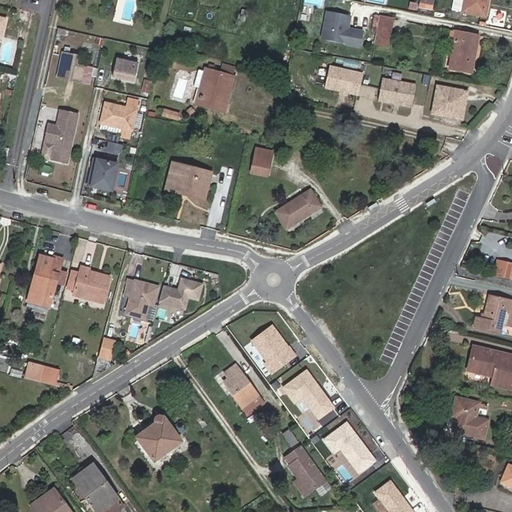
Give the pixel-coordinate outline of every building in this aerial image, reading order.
[(488,6),(489,0),(452,0),(450,10),(461,13),(481,17),(481,16),(483,5),(487,6),(488,6)] [(352,16),(325,11),(320,37),(361,46),(364,30),(349,27),(352,16)] [(369,33),(377,34),(380,17),(380,16),(372,15),(369,33)] [(380,17),(377,34),(375,44),(388,47),(393,18),(380,16),(380,17)] [(471,73),(478,38),(479,35),(476,35),(450,30),(448,40),(453,41),(448,68),(471,73)] [(63,52),(58,78),(80,83),(83,66),(75,64),(77,55),(63,52)] [(139,64),(117,59),(113,76),(135,81),(139,64)] [(364,73),(330,67),(326,88),(359,95),(364,73)] [(222,94),(230,96),(235,77),(205,69),(200,88),(222,94)] [(2,82),(15,84),(16,75),(3,73),(2,82)] [(140,90),(149,93),(152,81),(143,78),(140,90)] [(417,85),(383,79),(379,100),(413,106),(417,85)] [(467,92),(437,86),(431,113),(461,120),(467,92)] [(226,111),(230,96),(222,94),(200,88),(196,103),(226,111)] [(127,107),(105,103),(101,124),(132,130),(139,101),(129,99),(127,107)] [(160,116),(178,120),(180,112),(162,108),(160,116)] [(78,115),(60,111),(57,126),(48,125),(44,142),(55,145),(51,160),(67,164),(78,115)] [(121,145),(109,142),(107,151),(119,154),(121,145)] [(252,162),(267,166),(271,150),(256,146),(252,162)] [(115,176),(117,164),(97,160),(94,171),(91,171),(88,186),(97,188),(98,182),(105,184),(108,181),(110,175),(115,176)] [(213,173),(173,162),(165,189),(206,200),(212,174),(213,173)] [(265,173),(267,167),(251,164),(250,170),(265,173)] [(111,191),(115,176),(110,175),(108,181),(105,184),(98,182),(97,188),(111,191)] [(309,190),(275,212),(286,229),(321,207),(310,191),(310,190),(309,190)] [(34,298),(51,304),(63,260),(55,257),(54,260),(41,257),(36,275),(40,276),(34,298)] [(511,263),(501,261),(497,275),(510,278),(511,269),(511,263)] [(111,279),(91,273),(92,269),(83,267),(75,295),(104,303),(111,279)] [(50,308),(51,304),(34,298),(40,276),(36,275),(29,303),(50,308)] [(186,309),(188,299),(198,301),(203,283),(180,278),(177,288),(163,284),(158,302),(186,309)] [(133,298),(128,314),(145,319),(149,305),(154,306),(159,288),(137,282),(131,280),(126,296),(133,298)] [(500,332),(507,300),(490,295),(484,319),(476,318),(473,326),(500,332)] [(114,340),(105,338),(100,356),(109,358),(114,340)] [(468,371),(493,377),(492,386),(510,390),(511,382),(511,355),(474,347),(468,371)] [(0,354),(0,370),(7,373),(11,358),(0,354)] [(244,408),(260,397),(237,365),(226,373),(230,378),(225,382),(244,408)] [(42,384),(46,372),(37,369),(34,382),(42,384)] [(61,376),(46,372),(42,384),(58,388),(61,376)] [(266,404),(260,397),(244,408),(250,416),(266,404)] [(476,414),(479,403),(456,398),(452,416),(456,417),(452,432),(471,436),(485,440),(487,428),(474,425),(476,414)] [(487,405),(479,403),(476,414),(474,425),(487,428),(492,411),(486,410),(487,405)] [(156,424),(138,437),(155,461),(167,452),(182,440),(177,434),(172,427),(167,420),(166,418),(164,417),(163,416),(161,415),(160,415),(158,416),(157,416),(156,418),(155,419),(155,421),(155,422),(156,424)] [(283,434),(292,449),(300,443),(291,430),(283,434)] [(289,468),(298,481),(309,495),(326,483),(301,449),(286,460),(291,467),(289,468)] [(80,490),(74,494),(80,501),(87,499),(96,511),(115,511),(123,507),(92,465),(72,479),(77,486),(80,490)] [(511,467),(509,466),(502,482),(511,486),(511,467)] [(309,495),(298,481),(294,484),(304,498),(309,495)] [(72,511),(54,488),(31,505),(37,511),(72,511)]
